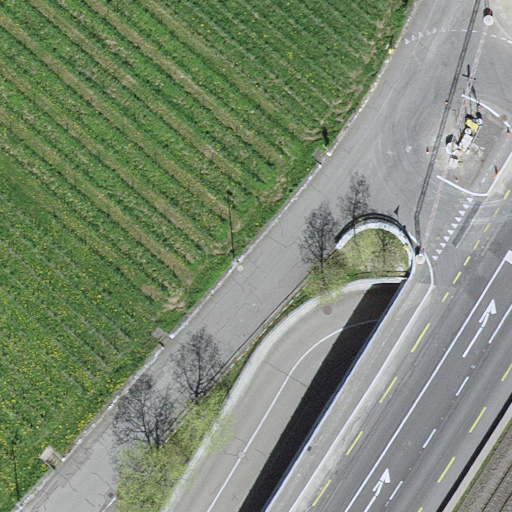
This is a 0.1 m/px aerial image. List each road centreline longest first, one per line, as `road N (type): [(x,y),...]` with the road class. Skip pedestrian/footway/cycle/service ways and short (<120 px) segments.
road 1 (residential): [(357,166),(58,511)]
road 2 (residential): [(207,511),(299,359),(336,330),(383,318),(511,321)]
road 3 (primary): [(511,277),(359,511)]
road 4 (residential): [(511,86),(442,52),(357,166)]
road 5 (residential): [(357,166),(511,256)]
